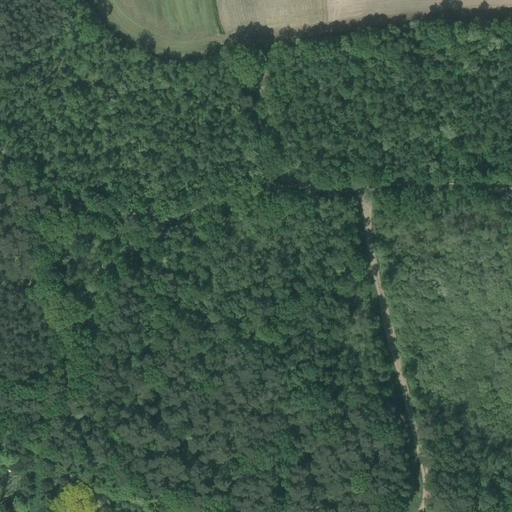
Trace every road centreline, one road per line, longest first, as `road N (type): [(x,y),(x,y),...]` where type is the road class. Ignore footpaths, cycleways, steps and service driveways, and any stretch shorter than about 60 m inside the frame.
road 1 (track): [(362,185),(373,272),(426,491),(422,511)]
road 2 (track): [(242,511),(173,485),(153,458),(82,417),(0,420)]
road 3 (track): [(159,212),(285,186),(362,185)]
road 4 (track): [(159,212),(91,208),(0,148)]
road 5 (track): [(511,182),(362,185)]
road 6 (track): [(285,186),(250,57)]
